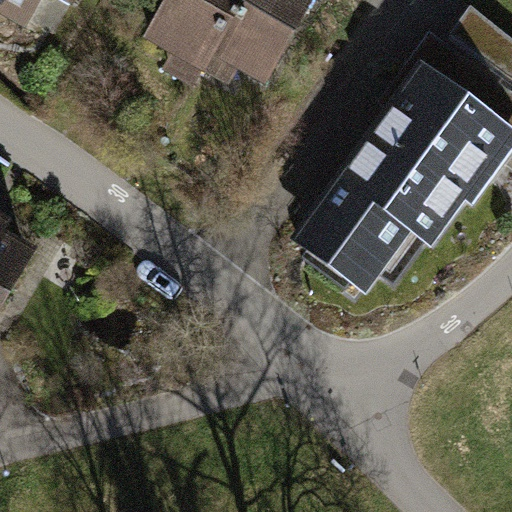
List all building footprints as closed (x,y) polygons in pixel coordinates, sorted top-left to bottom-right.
[(0,0),(0,21),(37,41),(56,6),(82,20),(92,0),(0,0)] [(252,0),(183,0),(156,50),(179,62),(171,77),(201,93),(211,75),(252,0)] [(252,0),(211,75),(274,110),(334,0),(252,0)] [(511,132),(418,65),(288,243),(364,299),(410,236),(431,251),(465,204),(472,209),(511,153),(511,132)] [(0,227),(0,344),(51,258),(0,227)]
